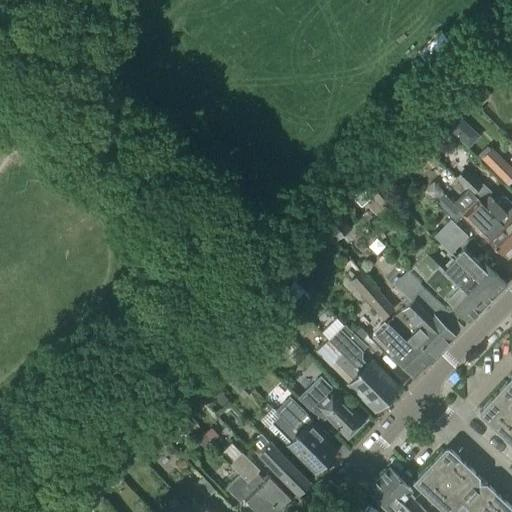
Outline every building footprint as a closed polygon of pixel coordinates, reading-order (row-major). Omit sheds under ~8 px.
[(489,95),(480,89),(473,99),(481,105),(489,95)] [(480,137),(452,110),(440,122),(468,149),(480,137)] [(437,122),(423,135),(431,144),(445,131),(437,122)] [(511,169),(491,148),(481,158),(508,185),(511,181),(511,169)] [(396,158),(394,160),(404,171),(412,162),(403,152),(396,158)] [(511,203),(504,196),(493,199),(481,187),(482,186),(464,168),(455,178),(466,189),(469,192),(472,195),(472,194),(473,194),(476,197),(479,200),(482,203),(511,232),(511,203)] [(383,209),(394,199),(375,179),(364,189),(383,209)] [(511,232),(482,203),(479,200),(476,197),(473,194),(472,194),(472,195),(469,192),(466,189),(452,202),(464,214),(463,215),(506,258),(508,256),(511,257),(511,255),(511,232)] [(463,215),(464,214),(452,202),(443,194),(435,202),(456,222),(463,215)] [(337,240),(350,229),(341,219),(352,210),(346,203),(335,213),(337,214),(324,225),(337,240)] [(451,253),(467,236),(450,219),(434,236),(451,253)] [(466,254),(463,251),(457,257),(455,258),(494,298),(506,286),(505,285),(483,263),(482,265),(473,257),(468,252),(466,254)] [(412,267),(426,281),(446,301),(469,323),(482,310),(459,287),(445,272),(443,271),(440,267),(425,253),(412,267)] [(459,287),(482,310),(494,298),(455,258),(453,257),(447,263),(449,265),(443,271),(445,272),(459,287)] [(383,319),(395,309),(361,271),(350,281),(383,319)] [(463,328),(420,284),(408,271),(394,284),(407,297),(403,302),(407,306),(402,311),(401,310),(388,322),(406,340),(430,362),(455,337),(455,336),(463,328)] [(406,340),(388,322),(386,320),(374,332),(376,334),(373,338),(414,378),(430,362),(406,340)] [(389,399),(389,397),(392,397),(395,393),(396,390),(398,390),(400,389),(372,361),(368,365),(361,359),(362,351),(367,346),(341,322),(326,337),(389,399)] [(362,340),(368,334),(358,325),(352,332),(362,340)] [(272,346),(252,327),(240,339),(259,358),(272,346)] [(378,410),(378,408),(380,408),(385,404),(385,401),(387,401),(389,399),(326,337),(325,338),(328,340),(316,352),(349,384),(376,412),(378,410)] [(255,359),(239,341),(226,354),(242,371),(255,359)] [(233,370),(227,364),(228,363),(219,354),(202,369),(217,385),(224,378),(243,398),(253,388),(234,369),(233,370)] [(496,429),(511,412),(511,376),(480,411),(480,414),(496,429)] [(359,429),(360,426),(363,422),(321,380),(306,394),(348,437),(351,434),(355,433),(359,429)] [(179,404),(189,395),(183,388),(173,397),(179,404)] [(223,407),(229,402),(221,394),(216,399),(223,407)] [(154,417),(168,433),(178,425),(181,428),(190,420),(173,400),(154,417)] [(327,461),(327,458),(329,458),(334,454),(334,452),(336,452),(338,450),(310,422),(306,427),(288,409),(280,416),(326,462),(327,461)] [(511,412),(496,429),(511,443),(511,441),(511,412)] [(316,472),(315,470),(318,470),(322,466),(322,463),(325,463),(326,462),(280,416),(272,424),(277,428),(273,432),(314,474),(316,472)] [(209,441),(201,432),(194,437),(203,446),(209,441)] [(270,444),(261,434),(249,446),(259,456),(262,453),(270,461),(271,460),(277,466),(274,469),(298,493),(309,482),(271,443),(270,444)] [(256,473),(258,471),(231,444),(222,454),(231,463),(229,464),(238,473),(239,472),(241,474),(242,473),(280,511),(291,500),(267,475),(263,480),(256,473)] [(464,463),(448,448),(447,450),(446,448),(413,482),(431,499),(464,463)] [(109,450),(101,458),(108,466),(119,478),(128,471),(109,450)] [(101,483),(95,477),(107,466),(99,458),(80,475),(86,481),(88,483),(89,485),(93,490),(101,483)] [(462,495),(479,477),(464,463),(431,499),(444,511),(453,511),(463,503),(455,496),(459,492),(462,495)] [(425,511),(408,495),(412,491),(390,469),(379,479),(411,511),(425,511)] [(242,473),(241,474),(227,488),(241,502),(246,497),(259,511),(257,511),(278,511),(280,511),(242,473)] [(79,475),(60,493),(78,511),(87,511),(101,499),(79,475)] [(208,497),(214,491),(202,478),(196,484),(208,497)] [(411,511),(379,479),(368,490),(390,511),(391,511),(411,511)] [(486,511),(501,497),(486,483),(469,502),(475,507),(471,511),(471,510),(468,511),(486,511)] [(193,511),(178,496),(169,504),(168,511),(193,511)] [(511,511),(511,508),(501,497),(486,511),(511,511)] [(209,511),(206,509),(204,511),(195,502),(190,507),(195,511),(209,511)]
